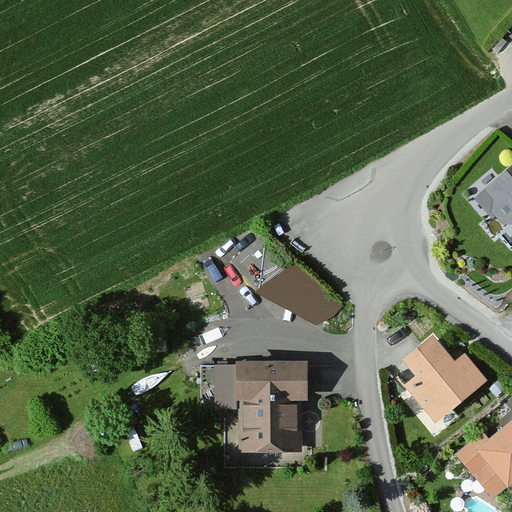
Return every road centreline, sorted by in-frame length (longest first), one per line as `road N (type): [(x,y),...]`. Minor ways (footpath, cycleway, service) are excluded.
road 1 (residential): [(377,251),(364,283),(362,375),(390,511)]
road 2 (residential): [(511,98),(429,160),(377,251)]
road 3 (residential): [(377,251),(511,352)]
